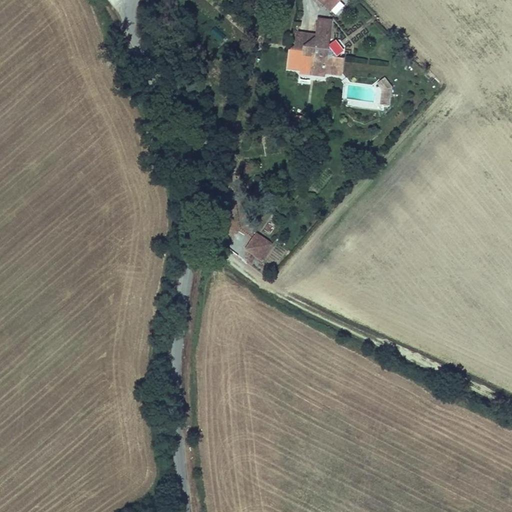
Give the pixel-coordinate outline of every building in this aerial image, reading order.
[(339,0),(318,0),(334,15),(344,4),(339,0)] [(314,31),(302,29),(299,48),(307,49),(308,44),(312,44),(314,31)] [(321,31),(314,31),(312,44),(308,44),(307,49),(299,48),(295,47),(293,65),(306,67),(306,62),(328,65),(327,70),(344,72),(346,56),(341,55),(345,50),(346,44),(341,40),(335,39),(331,42),(330,47),(319,46),(321,31)] [(332,32),(321,31),(319,46),(330,47),(331,42),(332,32)] [(306,67),(305,70),(327,72),(327,70),(328,65),(306,62),(306,67)] [(391,79),(380,79),(378,104),(389,105),(391,79)] [(346,85),(346,100),(375,101),(375,87),(346,85)] [(266,256),(275,243),(261,234),(252,247),(266,256)]
